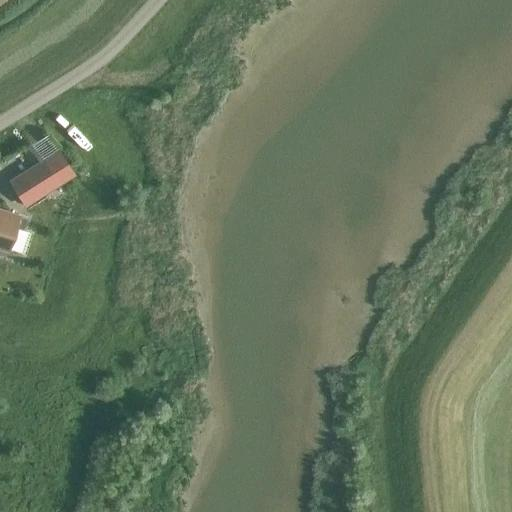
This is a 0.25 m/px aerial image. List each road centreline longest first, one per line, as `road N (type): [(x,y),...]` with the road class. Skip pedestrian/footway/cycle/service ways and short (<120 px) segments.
road 1 (track): [(437,511),(431,405),(511,273)]
road 2 (residential): [(0,118),(151,0)]
